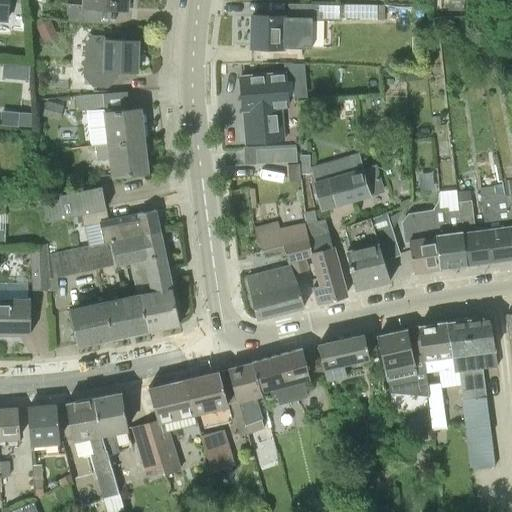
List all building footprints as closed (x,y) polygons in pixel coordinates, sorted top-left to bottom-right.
[(0,0),(0,19),(7,20),(8,0),(0,0)] [(127,9),(127,0),(83,0),(83,4),(67,3),(66,18),(97,22),(99,7),(127,9)] [(251,46),(311,47),(311,17),(377,18),(378,5),(293,3),(293,16),(252,15),(251,46)] [(50,19),(34,26),(42,43),(57,36),(50,19)] [(137,70),(138,40),(107,39),(104,35),(92,35),(91,55),(85,62),(84,76),(93,85),(107,86),(118,76),(118,70),(137,70)] [(291,71),(245,71),(245,102),(248,102),(248,139),(283,139),(283,101),(291,101),(291,71)] [(77,111),(79,110),(105,108),(103,93),(75,96),(77,111)] [(64,105),(46,101),(42,116),(60,121),(64,105)] [(96,143),(108,142),(145,138),(141,108),(92,112),(96,143)] [(9,111),(7,126),(16,126),(18,112),(9,111)] [(440,116),(430,117),(431,125),(440,125),(440,116)] [(112,175),(148,172),(145,138),(108,142),(108,143),(96,144),(98,160),(110,159),(112,175)] [(300,162),(300,173),(310,173),(309,154),(300,154),(300,162)] [(340,174),(316,182),(324,208),(384,191),(376,164),(363,168),(363,167),(340,174)] [(511,180),(511,179),(502,181),(504,195),(511,245),(511,180)] [(46,219),(71,215),(106,208),(103,185),(43,196),(46,219)] [(490,261),(511,257),(511,245),(504,195),(495,193),(494,186),(481,187),(486,229),(490,261)] [(490,261),(486,229),(475,230),(470,191),(458,192),(458,198),(459,203),(460,210),(461,221),(463,231),(466,264),(490,261)] [(407,198),(397,202),(399,206),(409,203),(407,198)] [(89,246),(127,239),(160,233),(155,209),(109,219),(106,208),(71,215),(73,225),(84,224),(89,246)] [(466,264),(463,231),(461,221),(460,210),(446,211),(446,209),(432,210),(439,267),(466,264)] [(440,267),(439,267),(432,210),(407,214),(402,222),(405,241),(409,241),(414,272),(440,267)] [(371,218),(378,240),(384,259),(399,254),(385,213),(371,218)] [(305,224),(311,246),(313,252),(333,246),(325,218),(317,221),(306,224),(305,224)] [(391,280),(384,259),(378,240),(371,218),(344,227),(351,250),(346,251),(355,289),(391,280)] [(263,250),(284,245),(286,252),(288,263),(306,258),(312,257),(310,252),(313,252),(311,246),(305,224),(305,222),(279,227),(278,220),(257,225),(263,250)] [(131,260),(147,258),(154,292),(142,294),(149,330),(180,323),(160,233),(127,239),(131,260)] [(47,244),(31,245),(33,290),(49,289),(47,244)] [(345,291),(333,246),(313,252),(310,252),(312,257),(320,285),(312,287),(318,303),(346,295),(345,291)] [(289,265),(291,264),(294,274),(309,269),(306,258),(288,263),(289,265)] [(303,307),(294,274),(291,264),(289,265),(247,275),(258,318),(303,307)] [(78,345),(149,330),(142,294),(70,308),(78,345)] [(0,333),(31,334),(31,298),(0,297),(0,333)] [(497,366),(490,316),(447,321),(451,355),(452,355),(454,368),(454,372),(459,371),(462,399),(486,396),(483,368),(497,366)] [(426,372),(454,368),(452,355),(451,355),(447,321),(438,322),(438,323),(419,325),(419,326),(423,350),(426,372)] [(426,372),(423,350),(419,326),(378,335),(386,375),(389,392),(429,396),(428,384),(426,372)] [(364,334),(318,344),(326,379),(346,374),(343,362),(369,356),(364,334)] [(306,391),(303,378),(310,377),(302,348),(252,362),(261,394),(262,394),(261,390),(274,386),(277,398),(282,401),(304,395),(306,391)] [(250,396),(261,394),(252,362),(228,368),(237,400),(238,400),(248,434),(264,427),(257,403),(253,404),(250,396)] [(229,403),(220,374),(219,370),(184,378),(194,411),(229,403)] [(159,419),(162,419),(194,411),(184,378),(149,386),(159,419)] [(429,396),(432,413),(434,430),(447,428),(440,383),(428,384),(429,396)] [(119,451),(114,430),(129,427),(122,392),(95,397),(101,433),(102,433),(107,449),(109,454),(119,451)] [(487,407),(486,396),(462,399),(464,410),(487,407)] [(91,454),(107,449),(102,433),(101,433),(95,397),(66,402),(73,438),(74,438),(76,451),(84,456),(91,454)] [(55,404),(29,406),(32,443),(59,441),(55,404)] [(0,408),(0,438),(20,437),(18,407),(0,408)] [(489,418),(487,407),(464,410),(465,421),(489,418)] [(318,418),(326,442),(340,438),(333,413),(318,418)] [(490,429),(489,418),(465,421),(466,432),(490,429)] [(170,430),(162,419),(159,419),(149,422),(163,466),(166,474),(182,469),(170,430)] [(145,471),(163,466),(149,422),(131,427),(145,471)] [(213,472),(236,465),(224,429),(202,435),(204,441),(213,472)] [(492,443),(490,429),(466,432),(468,445),(492,443)] [(493,455),(492,443),(468,445),(469,457),(493,455)] [(393,447),(396,461),(411,458),(408,444),(393,447)] [(107,449),(91,454),(95,469),(111,463),(107,449)] [(495,466),(493,455),(469,457),(471,469),(495,466)] [(0,461),(0,476),(10,475),(10,460),(0,461)] [(111,463),(95,469),(104,496),(119,493),(111,463)] [(41,464),(33,465),(36,498),(44,495),(41,464)] [(71,480),(67,474),(56,480),(60,487),(71,480)] [(326,510),(342,506),(338,492),(323,496),(326,510)] [(37,511),(33,501),(8,511),(37,511)]
